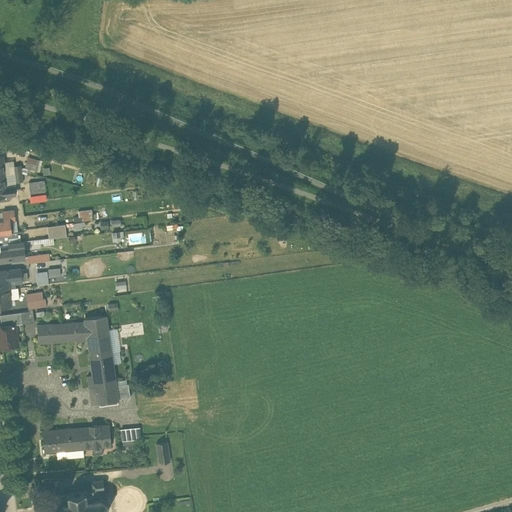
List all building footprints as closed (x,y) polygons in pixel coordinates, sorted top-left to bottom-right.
[(25,169),(40,170),(41,159),(26,158),(25,169)] [(5,176),(0,176),(0,196),(7,196),(16,195),(15,188),(7,189),(5,176)] [(45,182),(30,183),(31,201),(46,199),(45,182)] [(72,216),(73,226),(83,225),(83,219),(91,219),(90,208),(77,209),(77,216),(72,216)] [(107,219),(98,220),(99,228),(107,227),(107,219)] [(0,233),(12,232),(11,220),(0,221),(0,233)] [(65,224),(47,226),(49,238),(67,235),(65,224)] [(0,243),(10,242),(9,238),(16,237),(15,232),(12,232),(0,233),(0,243)] [(0,243),(0,260),(10,259),(10,258),(25,256),(23,241),(10,242),(0,243)] [(49,252),(27,255),(28,262),(50,260),(49,252)] [(82,256),(68,257),(69,264),(83,263),(82,256)] [(48,281),(61,280),(60,266),(47,267),(48,281)] [(21,268),(0,270),(0,288),(9,288),(9,284),(15,283),(23,282),(21,268)] [(47,282),(46,269),(35,270),(35,283),(47,282)] [(115,287),(125,286),(124,279),(114,279),(115,287)] [(9,288),(0,288),(0,306),(11,305),(10,297),(18,296),(17,287),(15,287),(9,288)] [(45,298),(28,301),(29,308),(33,308),(46,306),(45,298)] [(21,311),(0,314),(1,322),(22,318),(21,311)] [(107,315),(86,318),(89,338),(88,339),(90,354),(111,351),(106,317),(107,316),(107,315)] [(22,318),(1,322),(2,325),(0,325),(0,346),(18,344),(15,324),(23,323),(22,318)] [(85,321),(63,323),(65,340),(88,339),(89,338),(86,318),(85,318),(85,321)] [(63,323),(37,324),(38,342),(65,340),(63,323)] [(111,351),(90,354),(93,375),(88,375),(89,387),(101,385),(101,388),(117,386),(117,385),(111,351)] [(117,386),(101,388),(101,385),(89,387),(92,404),(119,400),(119,398),(117,386)] [(109,424),(92,425),(92,427),(82,428),(84,449),(111,446),(109,424)] [(82,428),(71,429),(71,427),(63,428),(65,448),(66,457),(84,455),(84,449),(82,428)] [(63,428),(43,430),(45,452),(57,451),(57,448),(65,448),(63,428)] [(167,441),(157,443),(160,462),(170,461),(167,441)] [(103,479),(90,480),(92,490),(93,490),(94,489),(95,490),(94,491),(95,496),(95,498),(100,497),(100,491),(105,490),(103,479)] [(84,491),(70,493),(70,491),(69,491),(69,493),(62,494),(61,494),(60,494),(61,495),(62,500),(62,502),(55,503),(55,501),(53,501),(54,503),(52,502),(50,502),(48,504),(48,506),(45,507),(44,505),(43,507),(45,508),(44,511),(105,511),(108,510),(109,510),(110,508),(108,508),(107,502),(109,501),(108,500),(107,501),(102,498),(103,496),(101,496),(101,497),(100,497),(95,498),(95,496),(94,491),(95,490),(94,489),(93,490),(92,490),(86,491),(86,489),(84,489),(84,491)]
